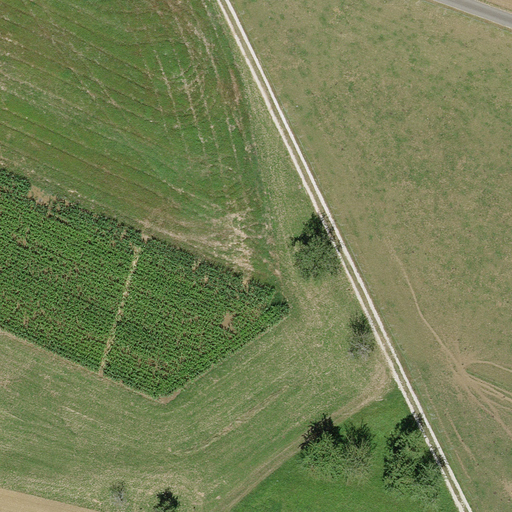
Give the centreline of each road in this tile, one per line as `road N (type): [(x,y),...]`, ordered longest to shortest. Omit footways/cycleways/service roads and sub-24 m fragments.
road 1 (track): [(224,0),(387,349)]
road 2 (track): [(387,349),(361,401),(218,511)]
road 3 (track): [(387,349),(473,511)]
